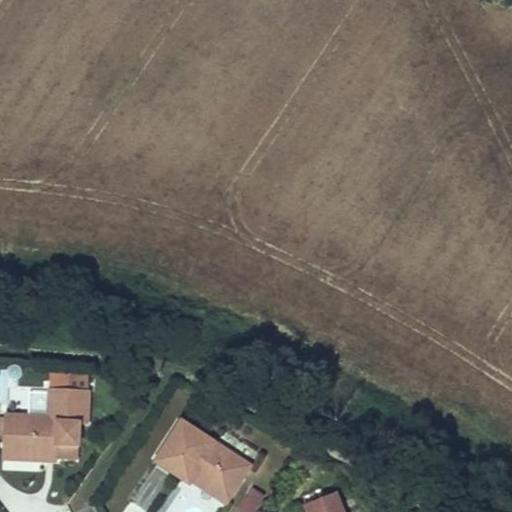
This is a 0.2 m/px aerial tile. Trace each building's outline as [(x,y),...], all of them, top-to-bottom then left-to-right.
[(71,372),(71,385),(91,385),(91,371),(71,372)] [(46,415),(2,415),(1,455),(56,456),(56,454),(57,443),(79,443),(79,423),(85,424),(85,391),(46,390),(46,415)] [(228,504),(251,469),(181,424),(155,465),(189,487),(192,481),(228,504)] [(79,454),(79,443),(57,443),(56,454),(79,454)] [(238,511),(256,511),(268,493),(253,484),(238,511)] [(347,511),(340,491),(302,505),(304,511),(347,511)]
